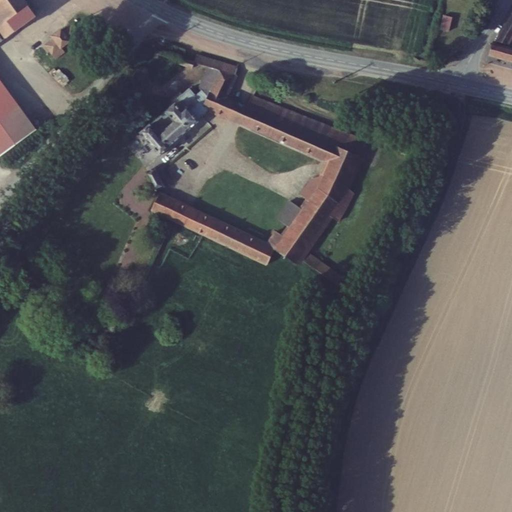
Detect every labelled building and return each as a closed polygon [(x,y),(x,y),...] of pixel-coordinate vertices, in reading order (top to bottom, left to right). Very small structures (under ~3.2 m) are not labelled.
[(0,0),(0,42),(36,17),(23,0),(0,0)] [(511,46),(511,49),(492,44),(489,55),(511,61),(511,12),(497,40),(508,44),(511,37),(511,46)] [(448,31),(453,17),(444,14),(439,28),(448,31)] [(62,48),(78,36),(72,26),(63,32),(61,29),(51,37),(52,39),(45,45),(56,59),(65,52),(62,48)] [(181,57),(179,63),(190,67),(192,61),(181,57)] [(196,120),(207,112),(229,121),(238,102),(228,97),(237,76),(208,66),(198,88),(201,91),(195,96),(189,88),(182,95),(180,92),(171,99),(174,102),(172,103),(174,105),(139,133),(159,156),(197,122),(196,120)] [(0,157),(37,130),(0,79),(0,157)] [(367,141),(252,96),(247,106),(238,126),(325,163),(318,178),(310,179),(300,195),(305,199),(299,208),(289,201),(276,218),(286,227),(280,235),(275,231),(266,243),(159,193),(151,210),(267,265),(277,252),(296,266),(300,260),(339,287),(343,278),(309,253),(333,219),(340,223),(355,193),(349,189),(364,158),(360,157),(367,141)] [(238,126),(247,106),(238,102),(229,121),(238,126)] [(165,188),(154,167),(144,173),(155,193),(165,188)]
